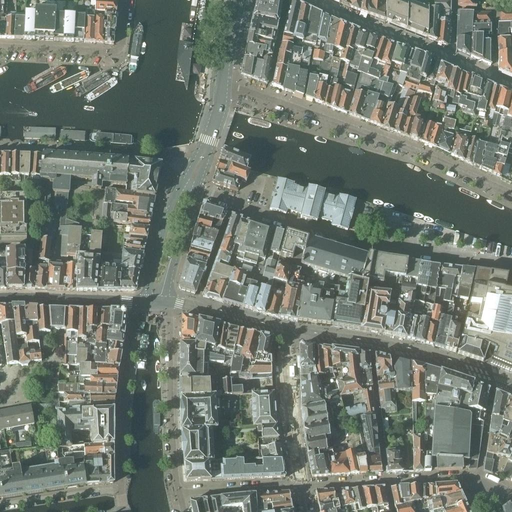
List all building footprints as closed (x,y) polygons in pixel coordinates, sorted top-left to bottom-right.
[(83,43),(85,13),(82,13),(83,2),(82,2),(47,0),(26,0),(26,12),(26,13),(26,14),(24,38),(25,38),(25,39),(24,39),(24,40),(40,41),(83,43)] [(257,0),(256,7),(268,10),(270,0),(257,0)] [(270,0),(268,10),(270,10),(269,13),(279,15),(281,0),(270,0)] [(293,40),(301,5),(300,5),(291,0),(283,37),(293,40)] [(338,0),(338,3),(349,8),(348,0),(338,0)] [(348,0),(349,8),(359,12),(360,0),(348,0)] [(368,0),(360,0),(359,12),(367,15),(368,0)] [(368,0),(367,15),(384,22),(385,22),(384,0),(368,0)] [(428,0),(384,0),(385,22),(427,38),(428,8),(428,0)] [(428,0),(428,8),(438,8),(450,9),(450,0),(428,0)] [(116,15),(117,4),(83,2),(82,13),(85,13),(95,14),(105,14),(116,15)] [(293,40),(292,46),(291,47),(302,50),(309,9),(301,5),(293,40)] [(270,10),(268,10),(256,7),(253,19),(278,24),(279,15),(269,13),(270,10)] [(438,8),(428,8),(427,38),(436,42),(436,21),(438,21),(438,8)] [(436,21),(436,42),(445,46),(447,45),(450,26),(450,9),(438,8),(438,21),(436,21)] [(309,9),(302,50),(311,52),(311,49),(314,49),(320,14),(309,9)] [(511,11),(500,12),(500,22),(509,22),(511,21),(511,11)] [(472,23),(472,12),(458,12),(456,51),(471,57),(472,23)] [(472,12),(472,23),(490,22),(490,12),(473,13),(473,12),(472,12)] [(24,38),(26,14),(15,13),(15,18),(14,39),(24,40),(24,39),(25,39),(25,38),(24,38)] [(95,43),(95,14),(85,13),(83,43),(84,43),(95,44),(95,43)] [(103,32),(104,21),(105,14),(95,14),(95,43),(103,44),(103,32)] [(331,19),(320,14),(314,49),(323,51),(324,51),(331,19)] [(14,39),(15,18),(10,18),(6,18),(5,26),(5,39),(14,39)] [(278,24),(253,19),(252,19),(252,20),(253,20),(250,29),(249,35),(258,36),(259,31),(264,32),(264,30),(276,33),(278,24)] [(313,52),(312,62),(322,64),(330,66),(340,25),(340,24),(339,23),(339,24),(336,23),(334,26),(333,25),(333,21),(331,20),(331,19),(324,51),(323,51),(323,52),(324,53),(323,54),(313,52)] [(114,32),(115,22),(104,21),(103,32),(114,32)] [(490,22),(472,23),(471,57),(490,65),(491,23),(490,22)] [(509,22),(500,22),(498,22),(498,69),(511,75),(511,48),(509,22)] [(193,25),(181,24),(179,43),(177,62),(176,80),(183,81),(187,93),(188,82),(188,75),(189,65),(191,44),(193,25)] [(144,32),(140,25),(134,29),(128,70),(130,74),(134,74),(137,71),(144,32)] [(340,25),(330,66),(330,69),(331,69),(339,71),(344,52),(345,53),(349,40),(348,39),(351,29),(348,28),(340,25)] [(348,68),(358,32),(355,31),(354,31),(352,31),(352,29),(351,29),(348,39),(349,40),(345,53),(344,52),(339,71),(331,69),(328,79),(329,79),(344,83),(348,68)] [(249,36),(247,46),(254,47),(254,45),(256,46),(257,40),(274,44),(275,43),(276,33),(264,30),(264,32),(259,31),(258,36),(249,35),(248,36),(249,36)] [(113,45),(114,32),(103,32),(103,44),(113,45)] [(361,60),(368,35),(358,32),(348,68),(354,70),(355,68),(358,69),(357,74),(360,75),(367,78),(372,63),(371,63),(361,60)] [(369,35),(368,35),(361,60),(371,63),(379,39),(369,36),(369,35)] [(292,46),(293,40),(283,37),(281,43),(292,46)] [(379,39),(371,63),(372,63),(367,78),(374,81),(377,82),(379,77),(376,76),(387,42),(379,39)] [(254,47),(247,46),(244,58),(255,61),(255,58),(262,60),(263,55),(272,57),(274,44),(257,40),(256,46),(254,45),(254,47)] [(396,46),(387,42),(376,76),(379,77),(385,79),(389,68),(396,46)] [(290,56),(300,58),(302,50),(291,47),(292,46),(281,43),(279,54),(272,85),(271,85),(271,86),(283,91),(290,56)] [(396,46),(389,68),(401,73),(401,75),(406,77),(408,70),(405,64),(410,51),(404,49),(403,50),(401,49),(401,48),(396,46)] [(309,63),(311,52),(302,50),(300,58),(299,66),(308,68),(309,63)] [(414,53),(410,51),(405,64),(408,70),(414,53)] [(408,70),(406,77),(404,81),(418,85),(419,81),(418,81),(424,57),(414,53),(408,70)] [(267,83),(272,57),(263,55),(262,60),(257,81),(267,84),(267,83)] [(293,94),(298,71),(291,70),(292,65),(299,66),(300,58),(290,56),(283,91),(283,90),(284,91),(286,92),(290,94),(292,94),(293,94)] [(425,57),(424,57),(418,81),(419,81),(418,85),(419,85),(424,87),(433,61),(432,60),(427,58),(427,60),(425,59),(425,57)] [(251,79),(255,61),(244,58),(240,76),(251,79)] [(257,81),(262,60),(255,58),(255,61),(251,79),(257,81)] [(437,63),(433,61),(424,87),(433,89),(436,79),(440,64),(437,63)] [(312,62),(311,63),(305,99),(314,102),(319,79),(322,64),(312,62)] [(293,94),(294,94),(302,97),(302,98),(305,99),(311,63),(309,63),(308,68),(299,66),(298,71),(293,94)] [(18,64),(10,64),(0,69),(0,78),(15,71),(18,64)] [(328,81),(329,79),(328,79),(331,69),(330,69),(330,66),(322,64),(319,79),(314,102),(313,102),(321,105),(326,81),(328,81)] [(444,98),(453,70),(443,65),(429,111),(429,112),(437,113),(441,113),(446,98),(444,98)] [(41,67),(34,66),(1,87),(0,89),(0,91),(1,94),(5,94),(39,74),(41,67)] [(68,68),(62,66),(28,86),(26,89),(28,92),(31,93),(66,74),(68,68)] [(95,68),(90,67),(56,85),(60,91),(94,73),(95,68)] [(352,76),(354,70),(348,68),(344,83),(336,111),(346,114),(350,105),(357,77),(352,76)] [(402,86),(404,81),(406,77),(401,75),(401,73),(389,68),(385,79),(379,77),(377,82),(374,81),(359,120),(369,123),(380,95),(388,98),(390,98),(396,85),(402,87),(402,86)] [(460,73),(453,70),(444,98),(446,98),(441,113),(454,115),(455,107),(451,107),(451,105),(461,74),(460,73)] [(114,72),(106,72),(81,86),(79,89),(81,93),(85,93),(111,78),(114,72)] [(466,100),(472,78),(461,74),(451,105),(457,106),(458,106),(460,98),(466,100)] [(360,75),(352,106),(348,115),(359,120),(374,81),(367,78),(360,75)] [(458,106),(457,106),(457,108),(462,109),(461,114),(474,118),(475,118),(485,83),(472,78),(466,100),(460,98),(458,106)] [(336,111),(344,83),(329,79),(328,81),(328,85),(333,87),(328,108),(336,111)] [(333,87),(328,85),(328,81),(326,81),(321,105),(328,108),(333,87)] [(388,105),(379,127),(392,132),(399,111),(407,114),(412,99),(414,91),(417,92),(419,85),(418,85),(404,81),(402,86),(404,87),(395,108),(388,105)] [(493,87),(485,83),(475,118),(478,118),(484,120),(493,87)] [(414,91),(412,99),(420,102),(422,93),(431,96),(433,89),(424,87),(419,85),(417,92),(414,91)] [(493,87),(484,120),(482,128),(490,130),(494,115),(502,91),(493,87)] [(511,100),(511,95),(502,91),(494,115),(506,119),(511,100)] [(376,126),(388,98),(380,95),(369,123),(376,126)] [(379,127),(388,105),(390,98),(388,98),(376,126),(379,127)] [(416,113),(420,102),(412,99),(407,114),(399,111),(392,132),(401,136),(407,116),(413,118),(414,119),(415,118),(424,121),(425,115),(416,113)] [(511,100),(506,119),(502,134),(511,137),(511,132),(511,100)] [(428,146),(434,125),(430,124),(432,115),(434,115),(434,114),(429,113),(420,143),(428,146)] [(489,133),(487,142),(482,170),(491,174),(496,155),(505,159),(506,153),(511,137),(502,134),(506,119),(494,115),(490,130),(489,133)] [(413,121),(413,118),(407,116),(401,136),(409,138),(413,122),(413,121)] [(409,138),(418,142),(424,121),(415,118),(414,119),(413,118),(413,121),(413,122),(409,138)] [(478,118),(476,125),(476,126),(482,128),(484,120),(478,118)] [(458,123),(455,122),(443,119),(441,127),(443,128),(453,131),(455,132),(456,127),(458,123)] [(434,125),(428,146),(436,149),(443,128),(441,127),(434,125)] [(479,140),(478,140),(474,139),(477,129),(481,129),(480,132),(489,133),(490,130),(482,128),(476,126),(476,125),(473,125),(471,129),(468,142),(463,162),(472,166),(479,140)] [(465,129),(456,127),(455,132),(454,137),(451,156),(463,162),(467,142),(468,142),(470,134),(464,132),(465,129)] [(443,128),(436,149),(448,155),(451,138),(453,131),(443,128)] [(22,129),(22,140),(55,141),(55,130),(22,129)] [(57,130),(57,141),(86,143),(87,132),(57,130)] [(91,143),(92,143),(131,146),(132,145),(133,144),(133,142),(133,140),(133,139),(132,139),(131,138),(93,135),(91,135),(90,136),(89,137),(89,139),(89,141),(89,142),(91,143)] [(482,170),(487,142),(483,141),(483,139),(479,138),(478,140),(479,140),(472,166),(482,170)] [(249,161),(224,151),(220,162),(246,170),(249,161)] [(9,179),(11,155),(0,155),(0,177),(0,179),(9,179)] [(19,182),(20,156),(11,155),(9,179),(9,182),(19,182)] [(500,178),(505,159),(496,155),(491,174),(500,178)] [(19,182),(20,182),(24,183),(25,176),(29,177),(30,156),(20,156),(19,182)] [(33,156),(32,163),(30,184),(39,184),(40,184),(40,181),(42,156),(41,156),(33,156)] [(87,160),(42,156),(40,181),(48,182),(49,184),(52,184),(51,193),(56,193),(62,194),(61,206),(59,222),(59,227),(65,227),(66,222),(68,194),(69,195),(69,192),(70,180),(92,182),(92,190),(101,191),(101,185),(126,186),(128,162),(87,159),(87,160)] [(128,162),(126,186),(125,192),(135,193),(135,195),(154,198),(154,197),(161,165),(135,163),(128,163),(128,162)] [(246,181),(248,176),(244,174),(246,170),(220,162),(219,163),(220,163),(216,172),(215,173),(217,174),(241,181),(242,179),(246,181)] [(241,181),(217,174),(214,183),(213,183),(213,184),(237,192),(241,181)] [(322,195),(323,192),(309,189),(308,192),(293,187),(291,187),(292,184),(277,180),(277,182),(275,190),(274,190),(269,210),(286,214),(287,211),(301,215),(300,218),(305,219),(305,220),(306,220),(310,221),(311,221),(316,222),(317,219),(332,223),(331,226),(333,227),(345,230),(347,230),(348,228),(350,221),(353,210),(355,201),(347,199),(339,197),(339,200),(337,199),(323,196),(324,195),(322,195)] [(28,183),(24,183),(20,182),(20,194),(25,194),(28,183)] [(154,199),(154,198),(135,195),(135,193),(125,192),(105,189),(104,205),(111,206),(113,206),(114,203),(131,206),(131,208),(152,211),(154,199)] [(25,194),(20,194),(0,194),(0,243),(26,243),(25,194)] [(111,206),(104,205),(102,222),(111,223),(112,215),(110,215),(111,206)] [(199,218),(222,224),(226,212),(216,209),(206,205),(206,206),(205,205),(205,206),(203,207),(202,207),(202,208),(199,218)] [(150,220),(152,211),(131,208),(113,206),(112,215),(136,219),(136,218),(150,220)] [(136,219),(112,215),(111,223),(131,225),(130,228),(148,230),(149,223),(150,220),(136,218),(136,219)] [(232,217),(223,241),(237,246),(240,237),(236,236),(242,220),(232,217)] [(222,224),(199,218),(197,223),(196,228),(218,235),(222,224)] [(265,269),(267,260),(275,230),(273,230),(261,226),(252,223),(252,225),(250,224),(250,223),(242,220),(236,236),(240,237),(237,246),(241,247),(236,260),(237,260),(265,269)] [(68,236),(69,228),(65,227),(59,227),(58,236),(61,236),(67,236),(68,236)] [(124,227),(124,236),(146,239),(148,230),(130,228),(124,227)] [(80,247),(81,228),(79,228),(69,228),(68,236),(67,236),(66,257),(73,257),(72,266),(66,266),(64,291),(76,291),(78,291),(81,291),(82,291),(86,291),(86,292),(87,292),(87,291),(91,291),(91,292),(92,292),(92,291),(95,291),(95,292),(96,292),(96,291),(98,267),(100,259),(88,258),(88,255),(79,254),(79,247),(80,247)] [(218,235),(196,228),(193,239),(214,245),(216,238),(218,235)] [(51,242),(51,241),(52,241),(52,234),(52,230),(42,229),(39,252),(38,261),(37,266),(36,270),(35,290),(46,291),(47,264),(48,264),(50,242),(51,242)] [(286,234),(275,230),(267,260),(278,263),(279,257),(286,234)] [(90,233),(88,255),(88,258),(100,259),(100,256),(101,248),(102,236),(102,234),(90,233)] [(366,280),(373,257),(346,252),(345,251),(337,249),(286,234),(279,257),(293,261),(292,264),(299,266),(337,278),(347,280),(365,285),(366,280)] [(123,240),(123,244),(126,245),(128,245),(144,247),(146,239),(124,236),(123,240)] [(214,245),(193,239),(192,244),(190,249),(210,255),(214,245)] [(241,247),(237,246),(223,241),(219,253),(226,256),(226,257),(228,258),(227,261),(232,263),(232,262),(236,263),(237,260),(236,260),(241,247)] [(143,255),(144,248),(144,247),(128,245),(126,245),(125,248),(123,248),(122,252),(143,255)] [(190,249),(188,256),(208,262),(210,255),(190,249)] [(23,268),(25,268),(25,252),(5,251),(6,262),(7,290),(23,290),(23,268)] [(140,273),(143,255),(122,252),(121,261),(121,268),(121,270),(126,271),(140,273)] [(226,256),(219,253),(217,257),(216,261),(214,266),(229,270),(232,263),(227,261),(228,258),(226,257),(226,256)] [(100,256),(100,259),(98,267),(121,268),(121,261),(113,260),(113,257),(100,256)] [(205,267),(208,262),(188,256),(187,260),(187,261),(187,262),(186,262),(186,263),(205,267)] [(403,277),(405,262),(387,260),(373,257),(366,280),(377,282),(377,284),(382,285),(384,276),(396,277),(394,291),(390,291),(389,294),(388,300),(397,302),(397,301),(399,294),(400,288),(403,277)] [(260,287),(266,269),(265,269),(237,260),(236,263),(233,271),(230,283),(224,303),(243,309),(246,296),(250,284),(260,287)] [(260,287),(253,311),(263,315),(270,291),(272,282),(276,268),(278,263),(267,260),(265,269),(266,269),(260,287)] [(400,288),(399,294),(416,297),(421,264),(405,262),(403,277),(400,288)] [(64,291),(66,266),(61,265),(61,263),(56,263),(55,264),(48,264),(47,264),(46,291),(64,291)] [(205,267),(186,263),(183,272),(179,288),(180,291),(195,295),(196,294),(205,267)] [(286,285),(291,267),(289,266),(278,263),(276,268),(272,284),(276,285),(286,288),(286,285)] [(298,322),(304,284),(297,283),(301,269),(298,268),(299,266),(292,264),(289,264),(289,266),(291,267),(286,285),(286,288),(284,294),(279,319),(298,322)] [(421,264),(416,297),(415,301),(425,304),(430,266),(421,264)] [(214,266),(210,277),(224,281),(230,283),(233,271),(229,270),(214,266)] [(435,296),(439,267),(430,266),(425,304),(433,307),(434,302),(435,303),(435,297),(435,296)] [(120,292),(121,270),(121,268),(98,267),(96,291),(113,292),(113,291),(120,292)] [(448,268),(439,267),(435,296),(435,297),(439,298),(440,290),(446,291),(444,301),(449,302),(450,297),(452,297),(456,279),(459,280),(461,270),(448,268)] [(36,270),(25,268),(23,268),(23,290),(28,290),(35,290),(36,270)] [(136,290),(140,273),(126,271),(121,270),(120,292),(134,292),(136,290)] [(474,271),(461,270),(459,280),(456,279),(452,297),(468,300),(473,274),(474,272),(474,271)] [(511,286),(511,291),(511,292),(507,291),(504,291),(507,277),(508,276),(476,272),(476,273),(475,274),(473,285),(466,317),(462,333),(458,354),(463,356),(477,360),(483,362),(484,360),(485,357),(488,348),(495,351),(489,364),(491,365),(511,373),(511,286)] [(224,281),(210,277),(208,285),(205,292),(203,297),(213,300),(219,284),(222,285),(224,281)] [(367,292),(368,292),(368,286),(365,285),(347,280),(343,306),(335,305),(331,326),(360,331),(367,292)] [(224,303),(230,283),(224,281),(222,285),(219,284),(213,300),(223,303),(224,303)] [(246,296),(243,309),(253,311),(260,287),(250,284),(246,296)] [(279,319),(284,294),(275,292),(276,285),(272,284),(263,315),(279,319)] [(331,326),(335,305),(333,305),(335,294),(339,295),(340,289),(304,284),(298,322),(331,326)] [(367,292),(360,331),(382,335),(388,300),(389,294),(368,292),(367,292)] [(414,308),(415,301),(416,297),(399,294),(397,301),(397,302),(391,337),(405,339),(411,308),(414,308)] [(391,337),(397,302),(388,300),(382,335),(391,337)] [(453,308),(454,306),(453,306),(453,303),(452,303),(453,301),(451,300),(451,302),(449,302),(444,301),(442,309),(439,323),(434,347),(444,350),(453,308)] [(415,342),(425,304),(415,301),(414,308),(411,308),(405,339),(415,342)] [(433,307),(425,304),(415,342),(424,344),(429,322),(431,323),(431,321),(439,323),(442,309),(433,307)] [(16,353),(15,347),(14,336),(12,308),(0,307),(0,324),(1,325),(7,366),(17,365),(16,353)] [(24,308),(20,308),(12,308),(14,336),(24,336),(26,336),(24,308)] [(35,308),(33,309),(24,308),(26,336),(27,344),(38,343),(38,341),(37,331),(35,308)] [(48,309),(35,308),(37,331),(50,332),(50,329),(48,309)] [(459,309),(453,308),(444,350),(456,353),(458,344),(462,327),(455,325),(457,320),(456,320),(459,309)] [(65,329),(66,310),(63,310),(48,309),(50,329),(63,329),(65,329)] [(78,311),(66,310),(65,329),(66,329),(66,335),(65,335),(65,336),(66,336),(65,354),(67,354),(67,363),(75,363),(76,351),(76,350),(78,311)] [(86,335),(87,311),(78,311),(76,350),(84,351),(86,344),(86,335)] [(87,311),(86,335),(97,335),(97,311),(87,311)] [(97,335),(86,335),(86,344),(90,344),(95,344),(106,344),(106,336),(109,336),(109,329),(110,311),(97,311),(97,335)] [(125,329),(126,314),(126,313),(126,312),(125,312),(124,311),(110,311),(109,329),(125,329)] [(196,344),(199,321),(182,316),(181,345),(196,344)] [(219,325),(199,321),(196,344),(205,348),(204,353),(215,355),(219,325)] [(434,347),(439,323),(431,321),(431,323),(429,322),(424,344),(434,347)] [(225,357),(229,328),(219,325),(215,355),(225,357)] [(229,328),(225,357),(233,359),(233,358),(238,330),(229,328)] [(238,330),(233,358),(240,359),(246,332),(238,330)] [(246,332),(240,359),(251,361),(253,361),(255,354),(257,355),(259,349),(257,348),(260,336),(253,334),(246,332)] [(125,339),(124,337),(124,336),(109,336),(106,336),(106,344),(107,345),(123,345),(123,343),(124,343),(125,339)] [(272,339),(260,336),(257,348),(259,349),(257,355),(268,358),(272,339)] [(55,347),(56,345),(48,340),(38,341),(38,343),(39,349),(44,348),(52,352),(53,351),(54,348),(55,347)] [(95,355),(94,367),(119,367),(121,353),(108,354),(108,352),(107,352),(107,348),(107,345),(106,344),(95,344),(95,352),(95,355)] [(196,344),(181,345),(180,345),(179,382),(207,381),(207,375),(208,374),(209,366),(208,365),(210,363),(223,363),(231,364),(231,359),(233,359),(225,357),(215,355),(204,353),(205,348),(196,344)] [(108,354),(121,353),(123,345),(107,345),(107,348),(107,352),(108,352),(108,354)] [(314,364),(314,347),(302,345),(299,347),(299,348),(299,359),(297,359),(298,369),(300,369),(300,370),(300,377),(300,379),(301,409),(340,401),(338,391),(329,393),(326,381),(317,383),(314,364)] [(322,367),(322,348),(314,347),(314,364),(317,378),(329,376),(330,376),(330,373),(324,374),(322,367)] [(331,350),(322,348),(322,367),(324,374),(330,373),(330,376),(332,376),(331,367),(331,350)] [(355,418),(359,417),(375,414),(372,387),(360,388),(359,376),(359,373),(357,353),(331,350),(331,367),(332,376),(330,376),(329,376),(329,378),(325,379),(326,381),(329,393),(338,391),(340,401),(345,420),(355,418)] [(32,351),(28,351),(16,353),(17,365),(18,365),(21,367),(27,367),(30,363),(41,361),(39,351),(32,351)] [(76,351),(75,363),(75,367),(79,367),(86,367),(87,355),(87,351),(86,351),(76,351)] [(372,387),(369,355),(357,353),(359,373),(362,372),(362,376),(359,376),(360,388),(372,387)] [(268,358),(257,355),(255,354),(253,361),(251,361),(249,367),(254,368),(256,361),(271,364),(270,358),(268,358)] [(391,374),(389,359),(377,356),(376,356),(375,358),(375,362),(375,363),(377,378),(377,380),(382,379),(383,383),(377,384),(378,392),(393,390),(392,381),(388,382),(387,374),(391,374)] [(231,359),(231,364),(229,375),(229,380),(231,380),(231,381),(272,380),(271,374),(247,375),(249,367),(251,361),(240,359),(233,358),(233,359),(231,359)] [(412,403),(412,374),(412,365),(389,359),(391,374),(387,374),(388,382),(392,381),(393,390),(394,392),(411,392),(411,402),(412,402),(412,403)] [(254,368),(249,367),(247,375),(271,374),(271,364),(256,361),(254,368)] [(425,403),(425,368),(412,365),(412,374),(412,403),(412,402),(412,422),(416,422),(416,403),(418,403),(425,403)] [(94,367),(86,367),(79,367),(79,373),(72,373),(72,377),(69,377),(69,380),(117,379),(119,367),(94,367)] [(436,394),(441,373),(425,368),(425,403),(426,403),(424,425),(424,435),(424,436),(433,437),(434,426),(433,426),(434,408),(436,394)] [(482,425),(483,422),(470,419),(471,415),(469,413),(466,413),(472,383),(460,378),(453,376),(453,377),(442,374),(442,373),(441,373),(436,394),(434,408),(433,426),(434,426),(433,437),(432,452),(431,457),(431,470),(437,469),(437,471),(462,470),(462,468),(468,467),(468,469),(476,469),(478,455),(482,425)] [(117,381),(117,380),(117,379),(69,380),(69,385),(58,385),(58,387),(80,388),(83,388),(116,385),(117,384),(117,381)] [(58,387),(58,385),(57,380),(42,381),(43,390),(45,390),(57,389),(58,387)] [(231,389),(231,381),(231,380),(229,380),(223,380),(217,381),(207,381),(179,382),(180,398),(215,396),(232,396),(231,389)] [(482,387),(472,383),(466,413),(469,413),(471,415),(470,419),(483,422),(488,390),(482,387)] [(115,395),(116,385),(83,388),(83,396),(115,395)] [(80,396),(80,388),(58,387),(57,389),(58,394),(63,394),(80,396)] [(393,390),(378,392),(380,410),(384,409),(385,414),(396,412),(394,392),(393,390)] [(501,421),(509,399),(496,393),(495,394),(492,416),(501,421)] [(115,395),(83,396),(80,396),(63,394),(63,403),(73,403),(83,402),(84,404),(114,403),(115,395)] [(273,394),(254,395),(250,395),(252,427),(256,427),(257,427),(276,425),(276,420),(275,414),(276,414),(275,412),(275,405),(274,399),(273,394)] [(216,429),(215,396),(180,398),(181,431),(212,429),(216,429)] [(505,441),(511,424),(511,400),(509,399),(501,421),(492,416),(489,433),(505,441)] [(340,401),(301,409),(300,409),(303,428),(334,422),(345,420),(340,401)] [(114,410),(114,403),(84,404),(83,402),(73,403),(73,411),(113,410),(114,410)] [(0,430),(34,425),(30,407),(0,412),(0,430)] [(113,410),(73,411),(58,411),(56,411),(58,450),(60,450),(60,449),(72,448),(72,444),(71,433),(90,432),(91,447),(113,444),(113,437),(113,410)] [(361,426),(376,425),(375,414),(359,417),(360,422),(361,426)] [(334,422),(303,428),(307,454),(326,451),(327,450),(325,442),(330,441),(331,449),(332,454),(332,456),(336,455),(333,433),(336,433),(334,422)] [(418,436),(417,422),(416,422),(412,422),(413,453),(413,472),(423,472),(424,457),(424,453),(424,436),(424,435),(423,435),(423,436),(418,436)] [(511,453),(511,451),(511,424),(505,441),(489,433),(486,453),(493,455),(506,458),(509,459),(511,453)] [(278,437),(276,425),(257,427),(256,427),(257,432),(256,433),(258,433),(258,439),(278,438),(278,437)] [(364,436),(377,435),(376,425),(361,426),(362,431),(364,436)] [(212,429),(181,431),(182,444),(182,450),(183,451),(184,464),(213,462),(213,461),(212,429)] [(366,447),(378,445),(377,435),(364,436),(365,442),(366,447)] [(280,447),(278,438),(258,439),(259,447),(280,447)] [(113,457),(113,445),(113,444),(91,447),(84,448),(84,451),(84,454),(65,455),(65,461),(113,457)] [(369,458),(379,456),(378,445),(366,447),(367,451),(369,458)] [(281,451),(280,447),(259,447),(260,460),(261,460),(261,461),(282,461),(281,451)] [(113,471),(113,457),(65,461),(59,461),(57,449),(39,450),(38,449),(0,452),(0,499),(85,486),(113,484),(113,471)] [(399,449),(394,450),(386,451),(387,464),(388,472),(399,472),(402,472),(399,449)] [(327,455),(326,451),(307,454),(308,459),(311,477),(331,476),(327,455)] [(332,456),(332,454),(327,455),(331,476),(349,475),(345,457),(346,456),(345,453),(336,455),(332,456)] [(493,455),(486,453),(486,456),(484,471),(492,474),(492,473),(491,473),(494,461),(492,460),(493,455)] [(511,476),(511,453),(509,459),(502,475),(506,476),(505,478),(505,479),(510,481),(511,476)] [(355,454),(346,456),(345,457),(349,475),(358,474),(354,457),(355,457),(355,454)] [(365,455),(355,457),(354,457),(358,474),(368,474),(365,457),(365,455)] [(380,462),(379,456),(369,458),(365,457),(368,474),(376,474),(382,473),(381,465),(380,462)] [(431,457),(424,457),(423,472),(431,471),(431,470),(431,457)] [(234,461),(231,461),(233,480),(244,480),(242,459),(235,459),(234,461)] [(242,460),(242,459),(244,480),(263,479),(261,461),(261,460),(260,460),(242,460)] [(213,462),(184,464),(186,482),(203,482),(211,481),(210,474),(221,474),(221,461),(213,461),(213,462)] [(231,461),(221,461),(221,474),(222,481),(233,480),(231,461)] [(285,475),(282,461),(261,461),(263,479),(283,478),(284,478),(285,478),(285,477),(285,475)] [(456,484),(450,485),(436,486),(435,486),(436,500),(461,493),(459,490),(458,488),(456,484)] [(428,502),(427,486),(420,487),(421,506),(427,504),(426,503),(428,502)] [(436,500),(435,486),(427,486),(428,502),(426,503),(427,504),(428,504),(428,503),(436,501),(436,500)] [(408,487),(398,488),(401,506),(402,506),(410,504),(408,487)] [(421,506),(420,487),(414,487),(408,487),(410,504),(411,504),(413,503),(417,503),(418,506),(421,506)] [(401,506),(398,488),(391,488),(395,507),(401,506)] [(376,511),(373,489),(362,490),(366,510),(371,509),(371,511),(376,511)] [(376,511),(389,511),(383,489),(373,489),(376,511)] [(342,499),(340,499),(341,504),(342,508),(343,508),(350,507),(351,511),(355,511),(356,511),(352,490),(341,491),(342,499)] [(362,490),(352,490),(356,511),(357,511),(366,510),(362,490)] [(342,499),(341,491),(333,491),(316,492),(317,498),(318,505),(340,499),(342,499)] [(265,511),(265,506),(291,502),(289,493),(273,494),(265,494),(253,495),(254,511),(265,511)] [(428,504),(427,504),(421,506),(414,508),(415,511),(430,511),(441,509),(441,511),(444,511),(457,509),(456,505),(464,503),(461,493),(436,500),(436,501),(428,503),(428,504)] [(254,511),(253,495),(238,497),(217,499),(219,510),(241,507),(242,511),(254,511)] [(219,511),(219,510),(217,499),(205,500),(197,501),(193,501),(191,502),(190,502),(192,511),(219,511)] [(341,504),(340,499),(318,505),(319,511),(336,511),(339,511),(338,505),(341,504)] [(291,511),(292,511),(291,508),(291,502),(265,506),(265,511),(291,511)] [(468,511),(464,503),(456,505),(457,509),(444,511),(441,511),(441,509),(430,511),(468,511)]
